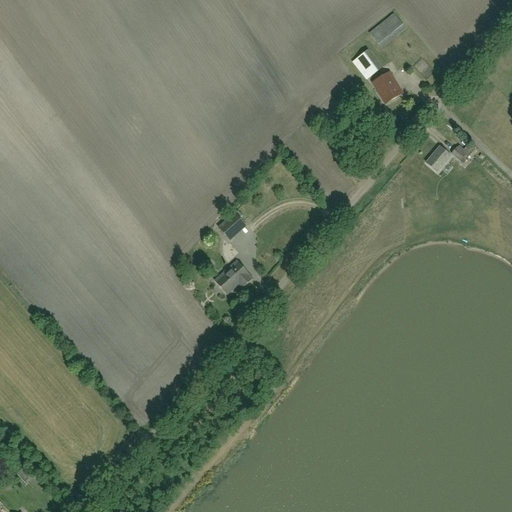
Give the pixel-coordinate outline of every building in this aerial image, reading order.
[(366,81),(382,69),(368,50),(352,63),(366,81)] [(384,105),(403,95),(390,73),(372,83),(384,105)] [(462,164),(476,148),(472,145),(464,153),(457,147),(451,154),(462,164)] [(436,172),(450,156),(440,147),(426,163),(436,172)] [(235,215),(219,229),(227,238),(243,224),(235,215)] [(249,276),(237,262),(215,282),(227,296),(238,286),(241,289),(252,280),(249,276)] [(25,470),(21,476),(31,482),(35,476),(25,470)]
